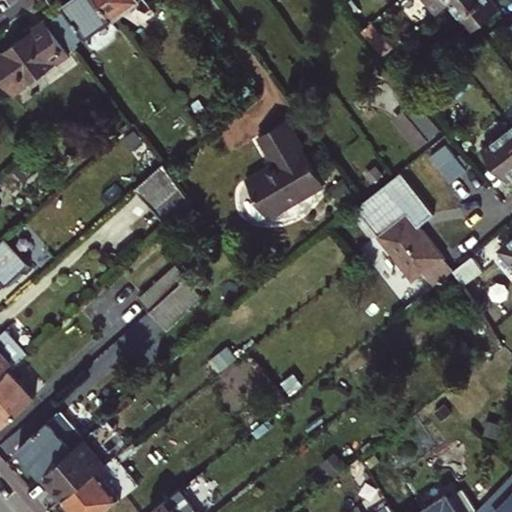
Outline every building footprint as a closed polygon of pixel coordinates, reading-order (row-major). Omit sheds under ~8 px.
[(86,34),(112,16),(101,0),(69,0),(64,4),(86,34)] [(101,0),(112,16),(133,0),(101,0)] [(365,27),(376,19),(360,0),(349,0),(345,3),(365,27)] [(426,0),(437,13),(450,2),(453,0),(426,0)] [(472,30),(500,8),(494,0),(453,0),(450,2),(472,30)] [(0,53),(0,70),(14,90),(68,52),(46,20),(0,53)] [(429,139),(441,130),(417,99),(405,108),(393,117),(417,147),(429,138),(429,139)] [(268,217),(325,185),(288,120),(259,136),(274,163),(246,179),(268,217)] [(509,180),(511,177),(511,126),(484,148),(509,180)] [(454,175),(464,167),(453,154),(458,150),(450,141),(435,153),(454,175)] [(168,226),(193,204),(168,169),(163,163),(135,188),(168,226)] [(433,285),(453,269),(404,211),(376,235),(412,280),(422,272),(433,285)] [(0,283),(3,287),(43,250),(20,223),(0,240),(0,283)] [(511,260),(511,239),(502,249),(511,260)] [(453,269),(465,288),(488,269),(474,253),(453,269)] [(139,296),(151,309),(186,278),(175,264),(139,296)] [(151,309),(165,325),(201,293),(187,277),(186,278),(151,309)] [(0,376),(10,367),(26,353),(4,328),(0,330),(0,376)] [(0,424),(1,426),(35,396),(10,367),(0,376),(0,424)] [(41,472),(44,469),(81,436),(82,436),(60,411),(50,419),(48,417),(17,445),(41,472)] [(62,497),(62,496),(98,468),(99,467),(104,463),(81,436),(44,469),(59,486),(55,490),(62,497)] [(62,496),(75,511),(98,511),(122,494),(138,481),(115,454),(104,463),(99,467),(98,468),(62,496)] [(55,490),(59,486),(44,469),(41,472),(40,473),(55,490)] [(511,511),(511,471),(477,510),(478,511),(511,511)] [(199,511),(180,485),(149,511),(199,511)] [(470,511),(476,508),(461,487),(426,510),(427,511),(470,511)]
